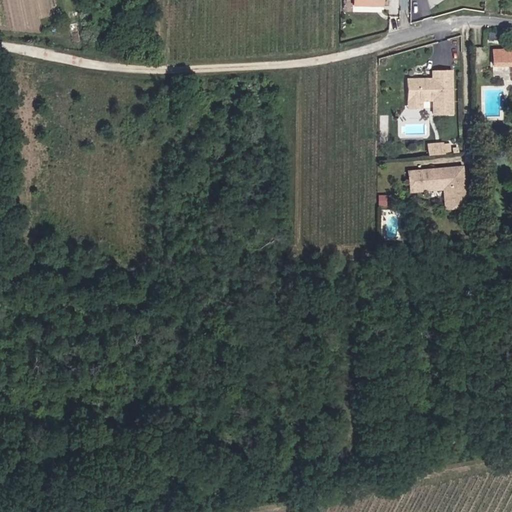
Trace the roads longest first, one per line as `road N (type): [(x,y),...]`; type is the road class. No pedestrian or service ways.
road 1 (track): [(0,45),(141,73),(355,52)]
road 2 (residential): [(511,25),(471,19),(355,52)]
